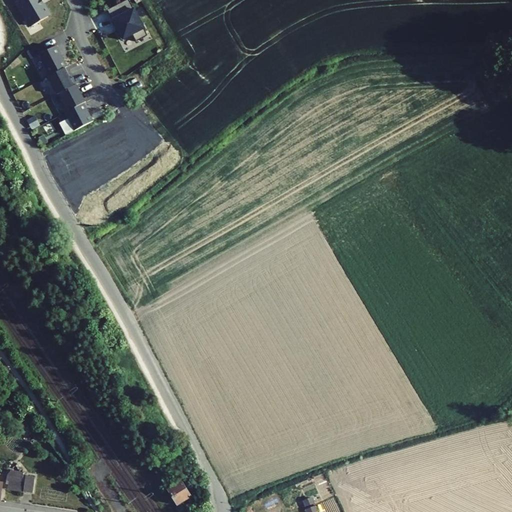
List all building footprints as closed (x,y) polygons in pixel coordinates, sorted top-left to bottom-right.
[(48,13),(40,0),(21,0),(17,3),(31,27),(47,17),(48,13)] [(147,36),(128,0),(125,0),(107,10),(118,29),(116,31),(121,40),(132,34),(136,42),(147,36)] [(67,67),(56,46),(38,55),(49,76),(67,67)] [(70,79),(64,68),(49,76),(47,77),(57,95),(59,94),(75,85),(72,78),(70,79)] [(85,103),(75,85),(59,94),(68,111),(71,110),(83,104),(85,103)] [(92,121),(83,104),(71,110),(65,113),(74,131),(92,121)] [(8,484),(7,489),(21,491),(23,476),(23,473),(10,471),(7,476),(6,484),(8,484)] [(25,476),(23,492),(26,492),(26,488),(32,489),(34,477),(25,476)] [(202,492),(206,486),(196,478),(192,484),(202,492)] [(181,481),(167,490),(177,505),(191,497),(181,481)]
